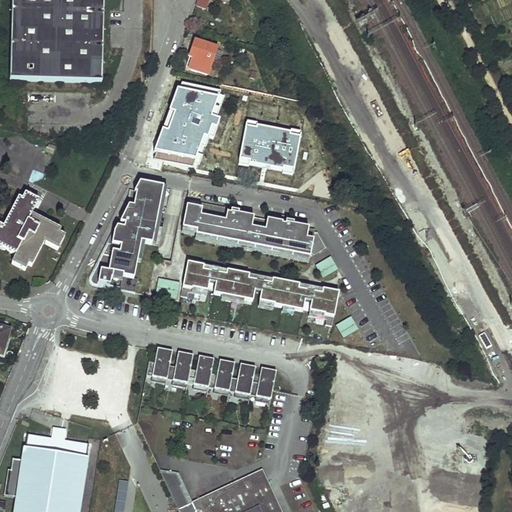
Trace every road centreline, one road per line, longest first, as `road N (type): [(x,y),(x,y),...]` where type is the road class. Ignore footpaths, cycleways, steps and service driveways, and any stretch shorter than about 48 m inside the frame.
road 1 (residential): [(49,311),(123,170),(185,0)]
road 2 (residential): [(0,431),(49,311)]
road 3 (unknown): [(94,226),(31,190),(7,149)]
